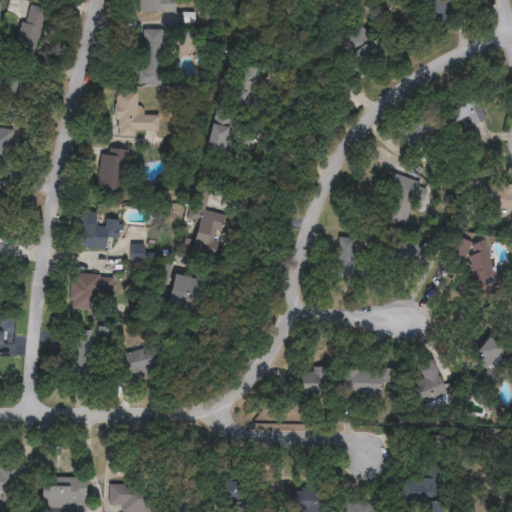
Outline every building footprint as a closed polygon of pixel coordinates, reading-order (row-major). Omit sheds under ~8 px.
[(139,13),(139,0),(173,0),(173,13),(139,13)] [(419,0),(453,0),(445,4),(456,26),(436,35),(419,0)] [(361,25),(383,55),(355,76),(342,58),(353,50),(344,38),(361,25)] [(160,30),(159,80),(137,80),(138,30),(160,30)] [(485,121),(470,127),(466,118),(449,126),(439,104),(471,89),(485,121)] [(134,132),(134,138),(115,137),(115,92),(139,92),(138,116),(157,116),(156,132),(134,132)] [(396,137),(414,121),(429,139),(411,155),(396,137)] [(0,167),(0,130),(14,132),(8,169),(0,167)] [(95,195),(100,148),(126,152),(120,198),(95,195)] [(391,175),(420,182),(409,225),(380,218),(391,175)] [(511,187),(511,222),(485,219),(490,184),(511,187)] [(186,220),(193,189),(207,192),(203,212),(221,215),(212,259),(188,254),(195,222),(186,220)] [(103,251),(76,248),(80,214),(120,219),(117,240),(105,239),(103,251)] [(372,259),(371,282),(336,281),(336,238),(354,238),(354,258),(372,259)] [(479,292),(462,249),(482,241),(499,284),(479,292)] [(383,264),(383,243),(426,243),(426,264),(383,264)] [(109,276),(108,311),(69,310),(70,275),(109,276)] [(191,297),(167,291),(171,275),(195,281),(191,297)] [(92,331),(92,382),(70,382),(70,331),(92,331)] [(503,350),(487,370),(471,358),(487,338),(503,350)] [(133,384),(121,361),(150,345),(162,368),(133,384)] [(446,397),(417,408),(409,386),(423,381),(417,365),(432,360),(446,397)] [(380,398),(341,398),(341,370),(396,370),(396,386),(380,386),(380,398)] [(293,371),(334,371),(334,397),(293,397),(293,371)] [(441,511),(421,511),(421,504),(398,503),(399,480),(425,480),(426,451),(443,452),(441,511)] [(0,494),(0,469),(13,469),(13,494),(0,494)] [(84,478),(84,511),(75,511),(40,511),(40,478),(84,478)] [(158,484),(158,511),(119,511),(119,507),(108,507),(108,484),(158,484)] [(287,511),(287,488),(328,488),(328,511),(287,511)] [(338,511),(340,501),(370,505),(369,511),(338,511)]
